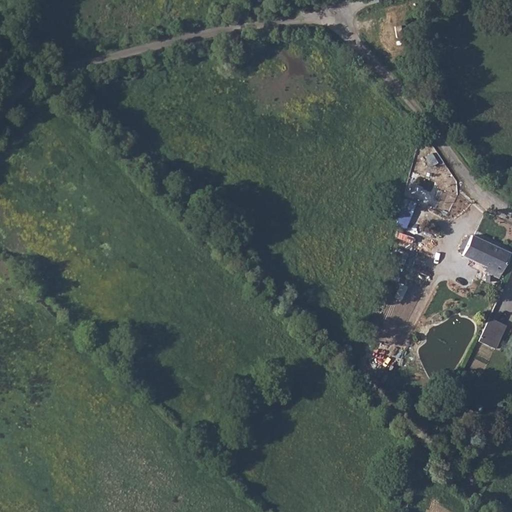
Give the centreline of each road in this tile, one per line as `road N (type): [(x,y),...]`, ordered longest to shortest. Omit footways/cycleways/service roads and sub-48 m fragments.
road 1 (unclassified): [(0,115),(31,76),(226,28),(334,14)]
road 2 (unclassified): [(511,219),(334,14)]
